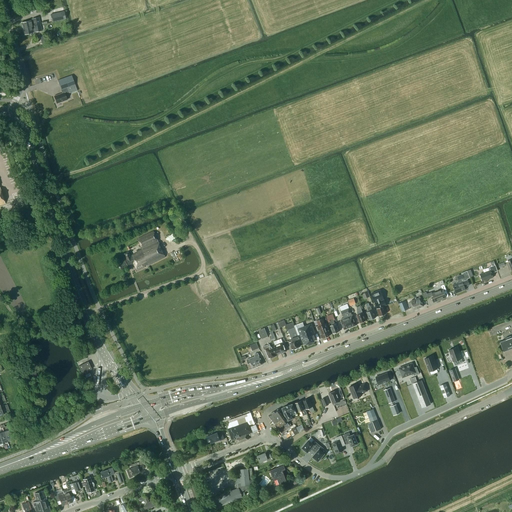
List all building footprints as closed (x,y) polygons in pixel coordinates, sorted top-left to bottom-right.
[(64,19),(64,20),(66,19),(64,11),(51,14),(53,22),(64,19)] [(21,22),(22,28),(40,25),(39,19),(32,21),(32,22),(31,22),(31,20),(21,22)] [(24,34),(41,30),(40,25),(22,28),(24,34)] [(72,75),(58,80),(62,93),(54,96),(57,103),(67,100),(65,95),(70,93),(68,87),(75,85),(72,75)] [(159,242),(155,234),(154,231),(137,239),(142,249),(134,252),(134,254),(131,255),(129,251),(124,254),(125,257),(117,260),(122,270),(133,264),(136,269),(137,271),(165,257),(159,242)] [(511,259),(506,262),(498,265),(500,268),(505,266),(505,265),(506,264),(509,270),(510,270),(511,271),(511,270),(511,259)] [(492,277),(493,277),(491,273),(494,272),(498,271),(495,265),(492,266),(489,267),(490,271),(480,274),(482,281),(483,281),(487,279),(489,278),(490,278),(489,278),(492,277)] [(457,277),(458,281),(459,282),(453,285),(454,287),(453,287),(454,288),(456,293),(465,289),(464,286),(466,285),(466,286),(470,285),(465,273),(457,277)] [(442,289),(432,293),(436,301),(445,298),(442,289)] [(384,306),(386,305),(380,290),(371,293),(377,309),(376,309),(379,316),(386,314),(384,306)] [(413,310),(424,306),(421,299),(410,303),(413,310)] [(402,312),(408,309),(405,301),(399,304),(402,312)] [(345,315),(346,317),(340,319),(344,330),(357,325),(353,314),(351,315),(351,314),(353,313),(350,307),(349,308),(348,305),(347,306),(346,304),(339,307),(343,316),(345,315)] [(369,320),(376,318),(373,309),(372,310),(370,306),(367,307),(368,311),(366,312),(369,320)] [(359,323),(366,321),(363,313),(361,309),(358,310),(359,314),(356,315),(359,323)] [(335,324),(334,320),(335,320),(333,314),(326,316),(328,323),(330,322),(332,325),(330,326),(333,334),(340,331),(336,323),(335,324)] [(321,338),(326,336),(322,325),(325,323),(323,318),(316,321),(318,326),(317,327),(321,338)] [(299,339),(295,327),(293,323),(286,325),(291,340),(288,341),(290,344),(290,346),(291,346),(292,350),(293,349),(299,347),(300,346),(298,340),(299,339)] [(327,323),(325,323),(322,325),(326,336),(331,335),(327,323)] [(315,335),(315,334),(311,324),(297,329),(303,344),(305,344),(306,345),(315,342),(315,340),(316,339),(315,335)] [(268,336),(265,328),(259,330),(262,339),(268,336)] [(500,342),(503,351),(511,348),(511,336),(505,338),(506,340),(500,342)] [(283,342),(281,338),(279,339),(276,341),(281,354),(287,351),(283,342)] [(281,354),(276,341),(274,341),(275,345),(272,346),(273,349),(274,349),(276,356),(277,356),(277,355),(281,354)] [(273,349),(272,346),(270,346),(269,344),(263,346),(264,350),(265,350),(268,359),(270,358),(276,356),(274,349),(273,349)] [(457,347),(449,350),(453,361),(461,359),(457,347)] [(255,356),(249,359),(246,360),(248,364),(250,363),(253,368),(263,364),(260,358),(260,359),(259,356),(258,353),(254,355),(255,356)] [(438,368),(434,355),(425,358),(430,371),(438,368)] [(78,366),(82,373),(92,369),(88,361),(78,366)] [(403,377),(413,373),(414,376),(419,374),(417,367),(414,368),(412,363),(399,368),(403,377)] [(449,370),(454,382),(459,380),(455,368),(449,370)] [(390,380),(387,373),(376,377),(379,385),(390,380)] [(421,380),(413,384),(422,407),(431,404),(421,380)] [(451,394),(447,383),(441,385),(445,397),(451,394)] [(349,387),(354,398),(362,395),(361,393),(367,391),(365,384),(358,386),(358,384),(349,387)] [(390,403),(395,401),(391,389),(386,391),(390,403)] [(336,390),(329,393),(333,403),(340,401),(336,390)] [(304,400),(307,409),(309,408),(311,412),(314,411),(313,407),(312,407),(310,404),(311,404),(309,399),(308,399),(308,398),(304,400)] [(305,409),(302,400),(294,403),(298,412),(301,411),(303,415),(307,414),(305,409)] [(296,412),(293,404),(293,403),(282,407),(285,415),(288,420),(293,418),(297,416),(296,413),(296,412)] [(291,427),(278,409),(268,415),(282,434),(291,427)] [(373,409),(367,411),(369,418),(376,415),(373,409)] [(373,432),(382,428),(379,419),(369,423),(373,432)] [(256,425),(250,427),(247,421),(228,428),(232,440),(232,441),(235,440),(237,444),(249,440),(247,435),(252,433),(258,430),(256,425)] [(9,429),(4,431),(8,441),(13,439),(9,429)] [(218,432),(209,436),(206,437),(208,443),(211,442),(211,443),(220,440),(220,441),(224,439),(222,434),(218,435),(218,432)] [(356,439),(357,439),(355,435),(354,435),(354,434),(350,436),(349,432),(343,435),(345,441),(348,440),(351,446),(352,446),(352,447),(356,445),(355,444),(358,444),(356,439)] [(332,443),(336,453),(343,450),(340,442),(343,441),(341,435),(336,438),(337,441),(332,443)] [(308,440),(302,448),(304,449),(303,450),(306,452),(307,452),(312,447),(314,449),(319,444),(314,440),(311,443),(308,440)] [(324,448),(319,444),(314,449),(317,451),(313,457),(313,458),(315,460),(316,460),(318,461),(319,460),(320,461),(322,458),(321,457),(324,453),(321,451),(324,448)] [(268,459),(272,458),(270,452),(266,454),(265,453),(257,456),(260,462),(268,459)] [(131,468),(131,469),(128,471),(129,475),(133,473),(133,474),(140,472),(140,470),(145,468),(143,463),(142,460),(133,463),(134,467),(131,468)] [(276,468),(273,469),(271,470),(275,480),(277,479),(279,484),(287,481),(282,470),(285,469),(282,462),(275,465),(276,468)] [(111,474),(114,473),(112,468),(101,472),(103,478),(107,477),(109,483),(113,481),(111,474)] [(250,485),(254,484),(252,468),(240,469),(241,478),(236,479),(237,489),(211,498),(214,508),(242,498),(242,497),(245,495),(244,492),(250,490),(250,485)] [(83,479),(83,481),(79,483),(80,485),(81,484),(82,487),(85,486),(87,493),(95,490),(93,486),(94,486),(94,485),(94,483),(93,483),(93,482),(92,482),(90,477),(83,479)] [(75,491),(80,489),(78,481),(70,484),(72,489),(74,488),(75,491)] [(67,493),(64,494),(67,504),(72,502),(70,496),(73,495),(73,496),(74,496),(71,489),(66,490),(67,493)] [(48,511),(49,511),(51,511),(46,498),(44,490),(34,493),(37,501),(34,502),(33,502),(35,511),(48,511)] [(62,492),(54,494),(57,502),(57,501),(57,500),(60,499),(62,506),(67,504),(64,494),(63,494),(62,492)] [(148,509),(156,505),(153,500),(150,502),(147,495),(143,497),(143,496),(138,498),(140,502),(144,500),(146,503),(147,506),(144,507),(145,510),(148,509)] [(29,511),(30,511),(27,502),(22,504),(24,511),(29,511)]
